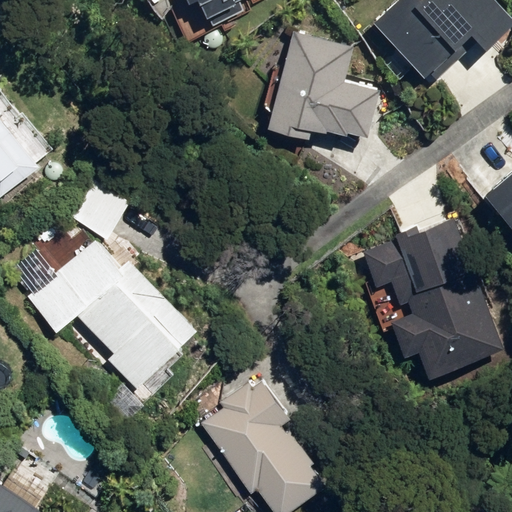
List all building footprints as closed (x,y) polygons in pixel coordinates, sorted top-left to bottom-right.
[(396,0),(380,16),(432,71),(480,25),(496,41),(511,26),(511,2),(510,0),(396,0)] [(298,26),(275,120),(317,129),(320,120),(334,124),(335,121),(354,126),(355,123),(375,129),(385,84),(350,74),(357,42),(298,26)] [(0,197),(38,167),(0,120),(0,197)] [(107,176),(123,185),(130,174),(114,164),(107,176)] [(511,168),(493,184),(511,205),(511,168)] [(95,172),(71,212),(111,235),(135,195),(95,172)] [(404,234),(368,246),(382,279),(396,274),(410,309),(398,314),(411,349),(426,345),(434,370),(509,340),(478,262),(457,209),(401,228),(404,234)] [(120,352),(143,375),(200,321),(135,254),(129,258),(102,231),(38,292),(62,318),(81,300),(126,346),(120,352)] [(264,478),(286,509),(332,476),(289,414),(296,408),(268,370),(260,377),(256,372),(225,394),(228,399),(206,417),(256,484),(264,478)] [(0,511),(27,511),(52,475),(0,440),(0,511)]
